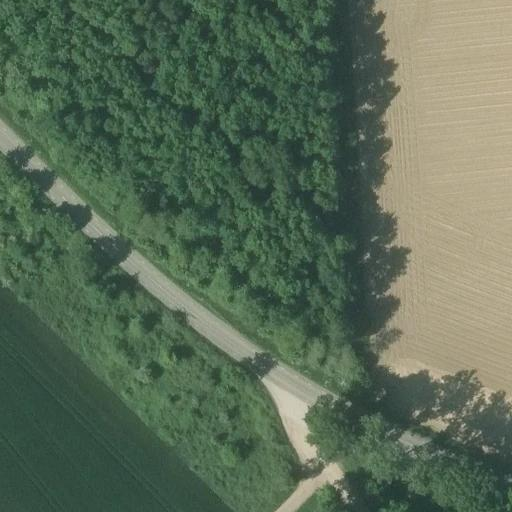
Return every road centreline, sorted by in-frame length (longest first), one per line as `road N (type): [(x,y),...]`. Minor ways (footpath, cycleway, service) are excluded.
road 1 (tertiary): [(511,484),(352,416),(264,368),(139,270),(0,135)]
road 2 (track): [(332,467),(264,368)]
